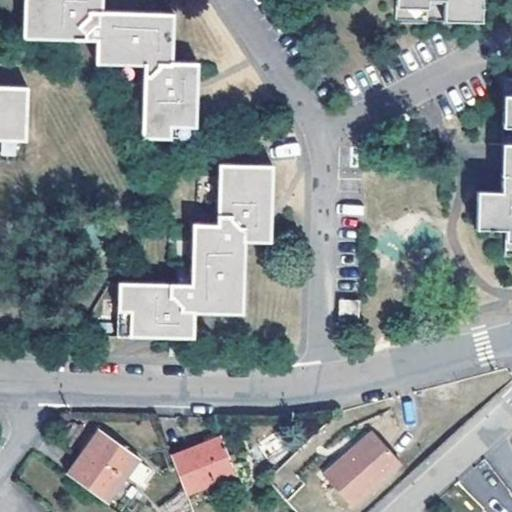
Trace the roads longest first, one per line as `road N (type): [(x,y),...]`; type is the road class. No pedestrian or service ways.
road 1 (residential): [(316,390),(319,146),(230,0)]
road 2 (residential): [(46,386),(316,390)]
road 3 (residential): [(316,390),(511,341)]
road 4 (residential): [(511,408),(401,511)]
